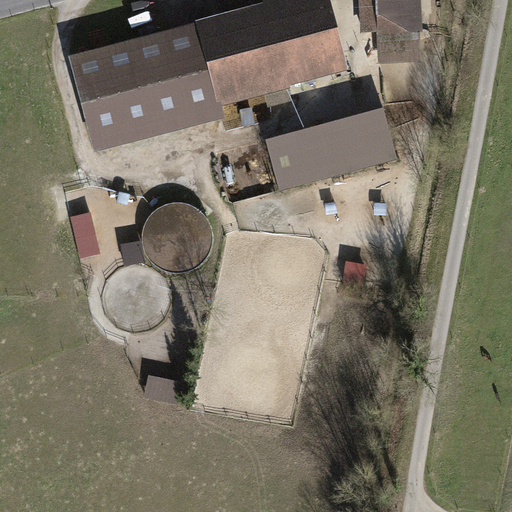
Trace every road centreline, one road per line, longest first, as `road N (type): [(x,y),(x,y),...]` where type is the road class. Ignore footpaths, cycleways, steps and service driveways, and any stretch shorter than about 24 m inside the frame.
road 1 (track): [(75,0),(63,62),(91,167),(112,175),(357,107),(368,88),(352,0)]
road 2 (track): [(412,511),(501,0)]
